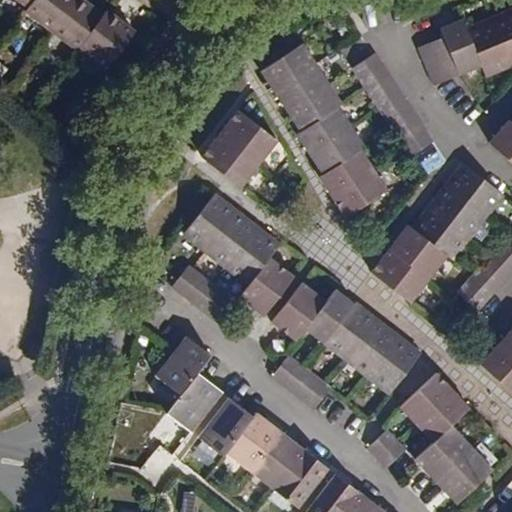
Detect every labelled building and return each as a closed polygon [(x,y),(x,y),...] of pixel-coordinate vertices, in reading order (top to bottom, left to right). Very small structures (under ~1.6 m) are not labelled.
[(21,0),(29,5),(25,10),(76,48),(80,43),(109,64),(136,28),(106,7),(103,10),(88,0),(21,0)] [(511,59),(511,11),(468,28),(464,19),(442,27),(445,35),(419,46),(434,85),(482,67),(484,70),(511,59)] [(351,110),(315,47),(272,72),(308,135),(304,137),(328,178),(323,182),(347,223),(390,200),(367,157),(371,155),(347,112),(351,110)] [(434,139),(382,49),(359,62),(410,152),(434,139)] [(285,142),(247,110),(209,156),(248,188),(285,142)] [(511,119),(511,120),(508,118),(487,141),(511,163),(511,119)] [(507,201),(470,171),(417,234),(412,230),(374,275),(413,307),(451,261),(456,265),(507,201)] [(283,246),(219,194),(189,233),(252,284),(242,298),(266,317),(297,278),(273,259),(283,246)] [(511,268),(511,230),(460,287),(479,304),(511,268)] [(242,306),(191,266),(175,286),(226,327),(242,306)] [(329,303),(305,284),(274,323),(297,342),(307,330),(389,396),(420,359),(338,292),(329,303)] [(511,322),(479,359),(511,388),(511,322)] [(180,394),(196,373),(210,355),(186,336),(173,352),(154,374),(180,394)] [(330,389),(289,357),(273,378),(312,410),(330,389)] [(472,408),(439,372),(401,407),(435,443),(456,422),(472,408)] [(196,373),(180,394),(165,412),(190,432),(221,393),(196,373)] [(222,456),(224,454),(252,418),(228,399),(198,437),(222,456)] [(224,454),(248,472),(279,433),(255,414),(252,418),(224,454)] [(456,422),(435,443),(418,459),(461,504),(500,467),(456,422)] [(407,450),(387,429),(368,447),(388,469),(407,450)] [(248,472),(272,490),(303,451),(279,433),(248,472)] [(328,470),(303,451),(272,490),(297,509),(328,470)] [(345,511),(359,494),(335,476),(307,511),(345,511)] [(345,511),(382,511),(359,494),(345,511)]
